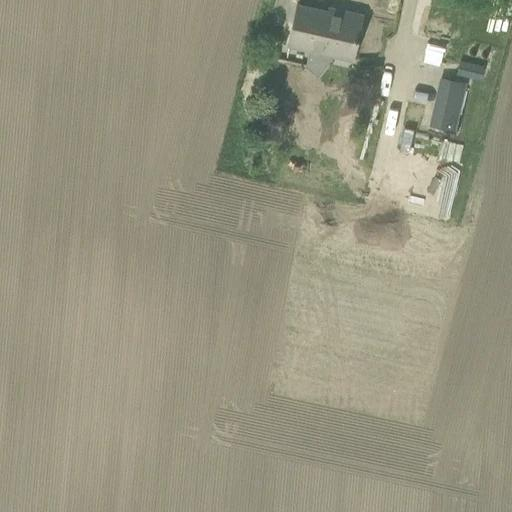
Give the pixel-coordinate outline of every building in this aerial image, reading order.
[(296,5),(288,44),(309,49),(310,49),(321,52),(323,46),(352,53),(353,53),(361,16),(341,11),(340,15),(296,5)] [(459,62),(457,74),(480,79),(482,67),(459,62)] [(435,108),(431,123),(456,129),(460,113),(435,108)] [(368,195),(347,280),(426,299),(447,215),(368,195)] [(418,511),(511,511),(511,274),(449,263),(419,419),(436,422),(418,511)] [(346,318),(328,396),(382,408),(399,330),(346,318)]
